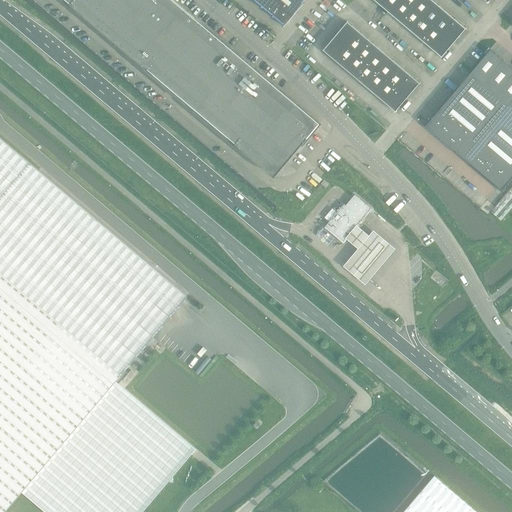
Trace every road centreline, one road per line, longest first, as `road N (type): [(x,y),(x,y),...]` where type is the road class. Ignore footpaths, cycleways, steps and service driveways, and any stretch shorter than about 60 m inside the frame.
road 1 (primary): [(511,440),(0,6)]
road 2 (primary): [(0,50),(511,482)]
road 3 (unclassified): [(511,347),(414,203),(304,86),(204,0)]
road 4 (unclassified): [(245,511),(354,417),(364,396)]
